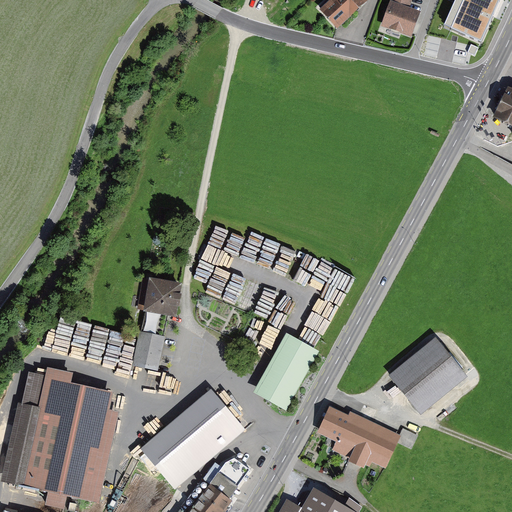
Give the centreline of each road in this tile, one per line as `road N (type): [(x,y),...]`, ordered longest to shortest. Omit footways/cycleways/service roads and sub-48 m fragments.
road 1 (secondary): [(485,87),(253,511)]
road 2 (unclassified): [(158,0),(106,78),(64,201),(0,300)]
road 3 (unknown): [(228,365),(156,393),(58,356),(35,356),(26,364),(0,469)]
road 4 (residential): [(195,0),(244,24),(485,87)]
road 5 (track): [(244,24),(184,292)]
road 6 (track): [(323,387),(511,455)]
